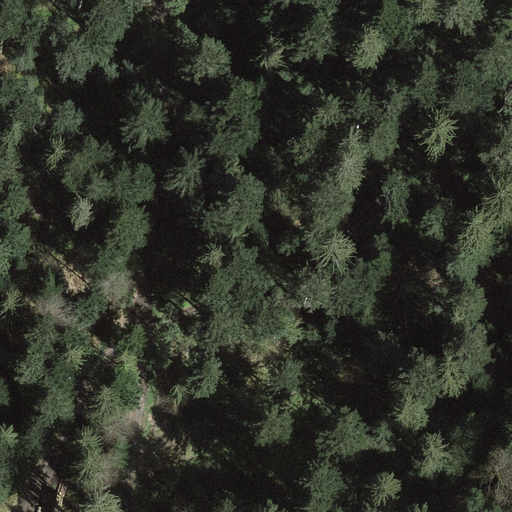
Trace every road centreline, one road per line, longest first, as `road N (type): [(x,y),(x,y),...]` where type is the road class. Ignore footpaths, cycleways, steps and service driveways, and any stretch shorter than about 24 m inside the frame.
road 1 (track): [(21,511),(124,338),(146,285),(159,200),(164,0)]
road 2 (track): [(78,408),(78,302),(67,262),(45,225),(0,182)]
